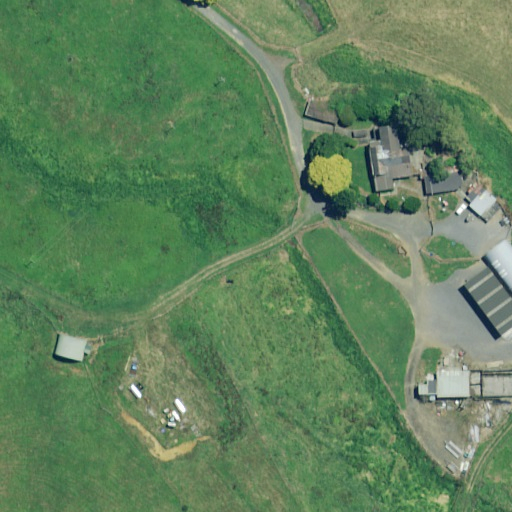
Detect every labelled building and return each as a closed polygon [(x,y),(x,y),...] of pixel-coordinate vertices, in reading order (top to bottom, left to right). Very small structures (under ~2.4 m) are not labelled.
[(338,109),(309,101),(305,116),(335,124),(338,109)] [(419,170),(424,169),(422,147),(417,147),(407,149),(404,125),(378,128),(379,143),(367,144),(372,192),(392,189),(391,179),(410,176),(420,175),(419,170)] [(458,190),(456,166),(422,170),(425,194),(458,190)] [(492,204),(495,200),(485,190),(479,197),(477,195),(472,191),(464,199),(469,203),(467,206),(469,207),(480,217),(487,223),(499,210),(492,204)] [(511,250),(505,240),(485,254),(511,290),(511,250)] [(511,320),(511,302),(487,269),(463,286),(497,332),(511,320)] [(84,341),(60,335),(54,355),(79,361),(84,341)] [(468,385),(468,374),(468,371),(435,371),(435,381),(416,381),(416,395),(436,395),(436,398),(468,397),(468,388),(468,385)] [(480,374),(468,374),(468,385),(480,385),(480,374)] [(511,396),(511,377),(482,378),(482,397),(511,396)]
